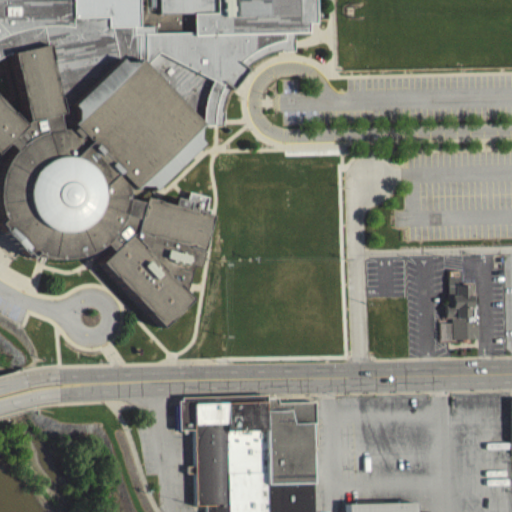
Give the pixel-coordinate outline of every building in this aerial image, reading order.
[(195,123),(193,126),(192,136),(197,141),(192,145),(152,182),(138,195),(164,203),(166,196),(182,199),(183,195),(185,190),(206,196),(203,206),(207,208),(198,246),(193,266),(184,264),(179,289),(183,293),(186,297),(157,325),(91,261),(103,249),(101,247),(97,243),(92,247),(87,250),(81,254),(74,255),(66,257),(55,258),(49,258),(40,257),(34,255),(27,252),(21,257),(15,252),(7,244),(0,236),(0,155),(5,149),(4,147),(0,143),(0,0),(311,0),(311,22),(303,23),(304,31),(292,32),(292,42),(292,49),(286,49),(276,49),(268,51),(260,54),(253,58),(245,64),(238,71),(235,75),(225,87),(220,101),(219,109),(221,110),(220,119),(219,123),(215,123),(195,123)] [(440,323),(440,314),(441,313),(445,313),(444,305),(443,305),(443,282),(451,282),(452,290),(459,290),(466,290),(466,302),(473,301),(473,308),(472,312),(473,312),(473,325),(473,345),(472,345),(464,345),(464,348),(457,348),(457,345),(452,345),(452,348),(447,348),(447,346),(447,329),(447,323),(440,323)] [(435,329),(435,346),(447,346),(447,329),(435,329)] [(176,398),(177,428),(191,428),(193,465),(185,465),(185,472),(193,472),(193,505),(203,505),(203,511),(312,511),(311,447),(315,447),(313,399),(276,401),(275,396),(265,396),(264,395),(179,397),(179,399),(176,398)] [(344,500),(344,511),(413,511),(413,500),(344,500)]
